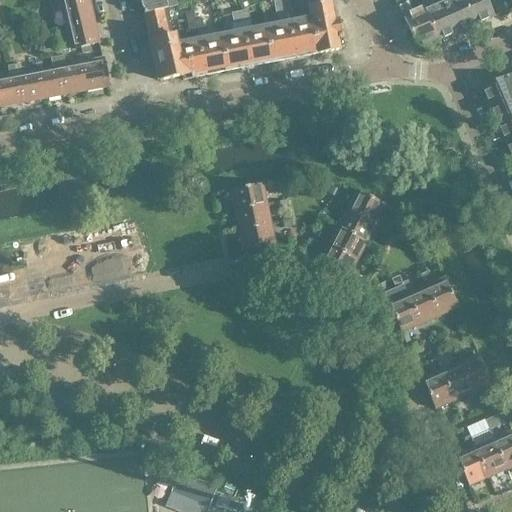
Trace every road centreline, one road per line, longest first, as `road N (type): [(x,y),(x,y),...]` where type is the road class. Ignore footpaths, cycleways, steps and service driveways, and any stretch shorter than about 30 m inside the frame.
road 1 (residential): [(460,511),(371,309),(277,261),(0,315)]
road 2 (tertiary): [(392,511),(0,346)]
road 3 (residential): [(391,69),(138,118)]
road 4 (residential): [(511,216),(448,73)]
road 5 (residential): [(138,118),(0,143)]
road 6 (residential): [(138,118),(114,0)]
